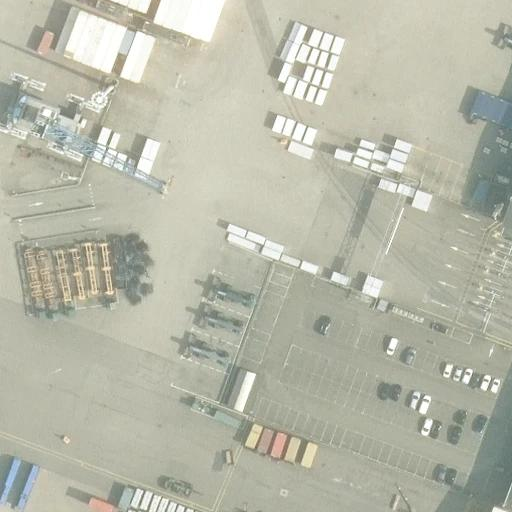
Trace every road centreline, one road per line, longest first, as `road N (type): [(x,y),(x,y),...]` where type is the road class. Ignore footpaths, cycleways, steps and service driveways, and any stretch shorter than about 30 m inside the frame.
road 1 (unknown): [(0,215),(219,185),(267,0)]
road 2 (unknown): [(284,329),(299,292),(315,287),(509,359),(500,404)]
road 3 (unknown): [(488,465),(283,381),(273,365),(284,329)]
road 4 (unknown): [(66,427),(307,511)]
road 5 (unknown): [(284,329),(500,404)]
road 6 (unknown): [(0,242),(66,427)]
